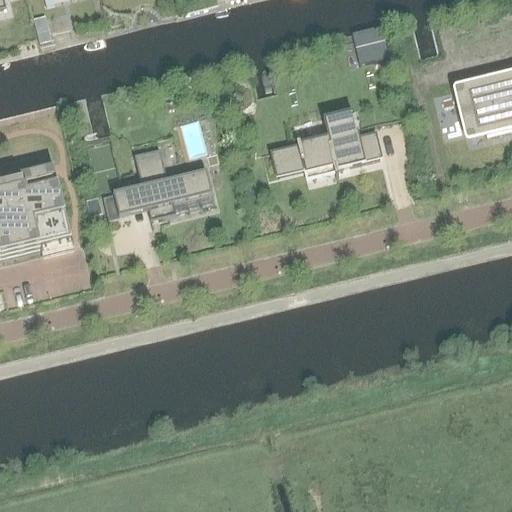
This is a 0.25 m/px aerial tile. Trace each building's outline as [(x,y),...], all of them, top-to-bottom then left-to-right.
[(381,31),(357,37),(365,67),(388,62),(381,31)] [(38,37),(40,47),(40,48),(51,45),(49,35),(38,37)] [(511,79),(458,93),(469,139),(485,135),(486,142),(511,135),(511,79)] [(352,119),(323,126),(328,144),(299,151),(299,149),(297,150),(297,151),(271,157),(278,182),(303,176),(332,169),(334,179),(335,181),(338,181),(336,174),(380,163),(374,139),(358,143),(352,119)] [(142,193),(102,203),(108,227),(148,217),(150,227),(176,221),(173,211),(212,202),(206,178),(168,187),(160,155),(134,162),(142,193)] [(0,264),(71,247),(49,158),(0,169),(0,264)]
